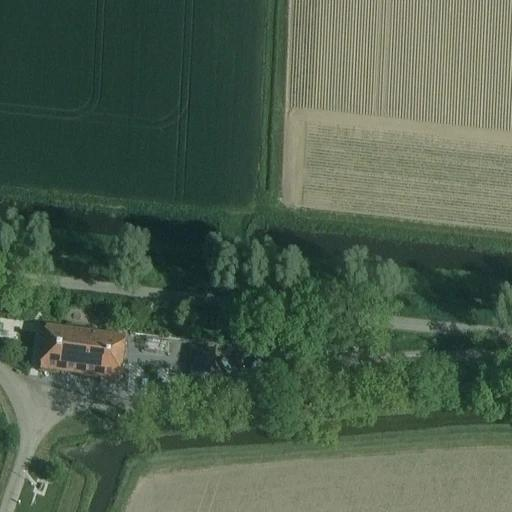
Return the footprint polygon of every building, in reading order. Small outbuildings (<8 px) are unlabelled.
[(121,379),(126,335),(46,326),(41,370),(121,379)] [(146,338),(144,351),(167,354),(169,341),(146,338)] [(289,343),(263,350),(268,371),(295,364),(289,343)] [(189,367),(190,368),(212,369),(213,369),(214,348),(191,347),(189,367)] [(190,368),(190,379),(211,381),(212,369),(190,368)] [(188,379),(187,387),(208,389),(210,389),(211,381),(190,379),(188,379)]
